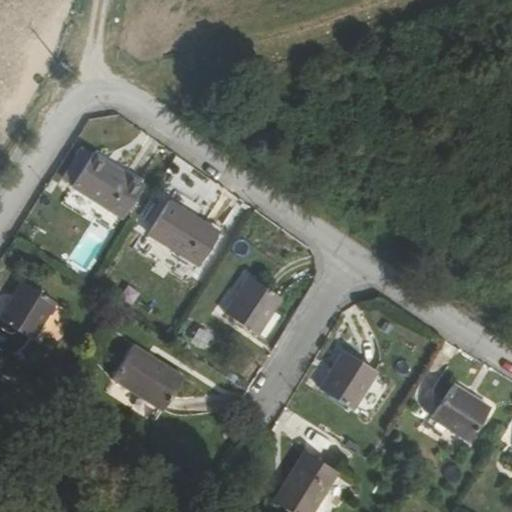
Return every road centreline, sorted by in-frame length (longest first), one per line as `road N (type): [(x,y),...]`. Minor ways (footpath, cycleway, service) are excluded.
road 1 (residential): [(356,251),(94,88)]
road 2 (track): [(353,0),(94,88)]
road 3 (residential): [(511,351),(356,251)]
road 4 (residential): [(257,405),(356,251)]
road 5 (residential): [(94,88),(0,211)]
